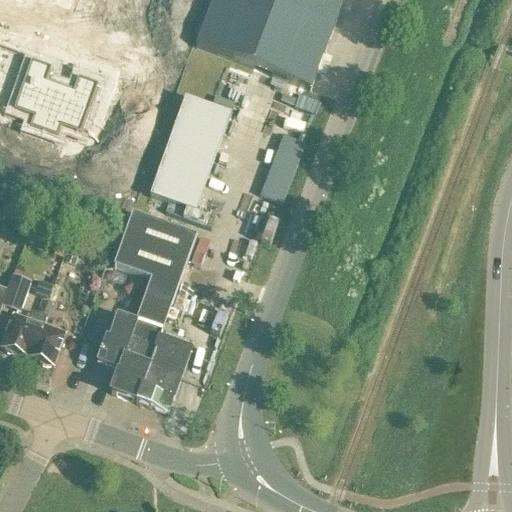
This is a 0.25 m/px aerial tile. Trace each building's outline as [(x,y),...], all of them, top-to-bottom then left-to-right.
[(55,0),(55,2),(74,9),(76,0),(87,0),(93,2),(93,0),(55,0)] [(93,0),(93,2),(106,7),(101,19),(121,25),(129,0),(93,0)] [(215,0),(196,54),(309,97),(345,0),(215,0)] [(31,67),(14,116),(33,123),(30,133),(43,138),(59,92),(46,87),(50,74),(31,67)] [(59,92),(43,138),(56,143),(60,132),(80,139),(97,91),(78,84),(73,96),(59,92)] [(232,131),(264,142),(278,103),(246,92),(232,131)] [(230,120),(185,104),(150,202),(195,218),(230,120)] [(278,154),(262,198),(284,207),(301,163),(278,154)] [(32,170),(24,167),(20,178),(28,181),(32,170)] [(39,173),(32,170),(28,181),(35,184),(39,173)] [(113,274),(151,287),(145,304),(171,313),(195,244),(132,222),(113,274)] [(20,319),(31,289),(12,283),(7,297),(8,297),(2,313),(20,319)] [(32,319),(28,329),(12,323),(1,355),(3,356),(6,359),(11,361),(14,359),(19,361),(19,360),(18,360),(19,357),(27,360),(42,323),(32,319)] [(46,324),(42,323),(27,360),(38,364),(37,366),(35,366),(35,367),(39,369),(42,372),(46,373),(49,372),(53,373),(64,341),(43,334),(46,324)] [(118,378),(111,400),(136,409),(160,346),(162,339),(116,323),(106,352),(104,351),(101,358),(100,357),(98,363),(99,363),(97,370),(118,378)] [(160,346),(136,409),(135,409),(150,415),(150,414),(167,420),(171,407),(173,408),(191,357),(160,346)]
